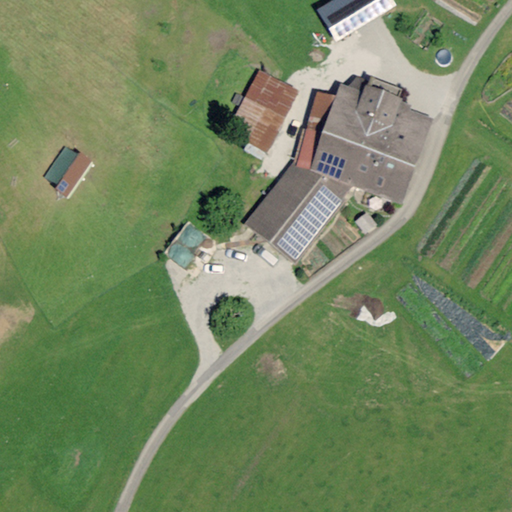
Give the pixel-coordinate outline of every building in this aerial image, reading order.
[(154,42),(178,10),(164,0),(146,0),(129,24),(154,42)] [(397,6),(393,0),(339,0),(319,14),(339,44),(397,6)] [(300,91),(259,70),(226,135),(268,156),(300,91)] [(349,88),(342,85),(310,169),(401,203),(433,119),(410,111),(411,107),(398,102),(400,94),(357,77),(349,88)] [(340,202),(296,167),(250,223),(295,259),(340,202)]
